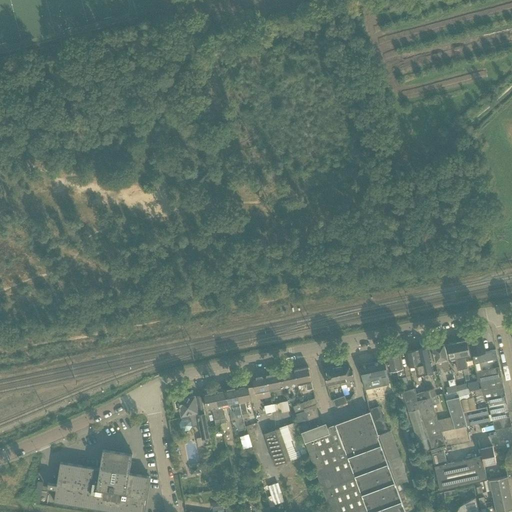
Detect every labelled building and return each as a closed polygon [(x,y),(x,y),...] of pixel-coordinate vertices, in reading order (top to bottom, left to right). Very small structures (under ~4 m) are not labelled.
[(481,337),(469,339),(476,371),(477,371),(482,370),(480,363),(494,360),(493,357),(497,357),(496,349),(484,352),(481,337)] [(467,340),(457,342),(462,369),(463,369),(464,375),(468,374),(467,368),(465,357),(470,356),(469,349),(467,340)] [(462,369),(457,342),(447,344),(450,360),(455,359),(457,370),(462,369)] [(436,368),(442,367),(443,372),(450,371),(444,344),(432,347),(436,368)] [(428,347),(417,350),(422,376),(433,373),(433,371),(432,369),(431,363),(430,357),(428,347)] [(417,350),(406,352),(408,362),(409,367),(410,373),(416,372),(417,377),(422,376),(417,350)] [(386,356),(389,372),(397,370),(399,378),(406,377),(406,376),(405,368),(403,368),(404,369),(402,370),(399,353),(386,356)] [(384,360),(359,365),(361,375),(363,382),(364,389),(389,384),(386,370),(384,360)] [(344,365),(337,366),(340,383),(341,385),(342,389),(353,387),(352,380),(354,380),(352,370),(350,371),(349,364),(344,365)] [(308,366),(294,369),(297,385),(305,384),(307,390),(313,389),(310,376),(308,366)] [(327,375),(325,376),(327,385),(332,384),(332,388),(341,386),(340,383),(337,366),(325,369),(327,375)] [(477,371),(476,371),(478,382),(480,382),(502,377),(500,370),(499,367),(490,369),(482,370),(477,371)] [(294,369),(280,372),(283,388),(297,385),(294,369)] [(280,372),(266,375),(269,391),(283,388),(280,372)] [(269,391),(266,375),(252,378),(255,394),(257,397),(269,394),(268,391),(269,391)] [(480,382),(479,382),(485,401),(487,401),(506,397),(503,384),(502,377),(480,382)] [(478,383),(468,385),(469,391),(475,390),(477,389),(479,389),(478,383)] [(457,391),(456,387),(456,385),(445,388),(447,393),(457,391)] [(247,386),(236,388),(242,414),(248,413),(245,402),(250,401),(249,395),(247,386)] [(236,388),(225,390),(228,406),(231,420),(232,423),(236,422),(238,431),(246,429),(245,427),(244,424),(243,419),(242,418),(242,417),(242,414),(236,388)] [(468,388),(457,391),(459,397),(469,395),(468,388)] [(413,389),(402,392),(420,448),(422,453),(430,450),(431,454),(443,450),(443,448),(446,447),(446,446),(441,431),(438,420),(433,405),(431,397),(425,399),(417,401),(415,394),(413,389)] [(225,390),(214,392),(220,419),(225,418),(223,407),(228,406),(225,390)] [(428,390),(415,394),(417,401),(425,399),(431,397),(428,390)] [(214,392),(203,394),(205,404),(207,410),(212,409),(214,420),(216,428),(221,427),(219,419),(220,419),(214,392)] [(454,392),(444,395),(446,401),(451,417),(455,428),(467,426),(463,413),(459,397),(456,398),(454,392)] [(178,401),(175,401),(176,407),(179,407),(179,408),(178,408),(179,410),(180,410),(182,419),(179,423),(180,428),(184,431),(189,430),(192,426),(199,425),(201,434),(202,434),(204,446),(211,444),(212,444),(210,432),(208,433),(204,410),(198,411),(195,396),(178,400),(178,401)] [(344,396),(333,400),(335,407),(347,403),(344,396)] [(487,401),(492,420),(510,417),(508,410),(506,397),(487,401)] [(292,406),(294,412),(316,404),(314,398),(292,406)] [(280,403),(272,405),(274,412),(281,410),(280,403)] [(272,404),(264,406),(266,414),(274,412),(272,405),(272,404)] [(311,429),(301,432),(330,511),(403,511),(377,435),(378,435),(388,431),(379,406),(369,410),(370,411),(327,427),(325,423),(311,429)] [(486,407),(474,410),(478,423),(490,421),(486,407)] [(464,412),(463,413),(467,426),(478,423),(474,410),(464,412)] [(305,411),(295,415),(301,432),(311,429),(305,411)] [(455,428),(451,417),(438,420),(441,431),(455,428)] [(511,426),(510,417),(492,420),(495,430),(511,426)] [(295,423),(275,430),(282,448),(286,462),(307,455),(295,423)] [(264,434),(275,466),(286,462),(282,448),(275,430),(264,434)] [(252,447),(248,435),(239,437),(243,450),(252,447)] [(443,450),(431,454),(439,490),(440,490),(475,482),(487,480),(484,465),(496,463),(493,448),(493,446),(483,448),(480,449),(482,456),(447,464),(446,464),(443,450)] [(116,511),(143,511),(149,477),(129,473),(132,454),(103,449),(99,469),(60,462),(56,485),(48,483),(47,488),(56,489),(54,502),(116,511)] [(198,467),(190,469),(191,475),(200,474),(198,467)] [(489,480),(491,491),(510,487),(508,476),(489,480)] [(239,478),(235,479),(239,488),(243,486),(239,478)] [(277,484),(268,487),(275,506),(284,503),(277,484)] [(491,491),(494,501),(511,497),(511,496),(510,487),(491,491)] [(303,488),(291,499),(300,508),(312,498),(303,488)] [(475,497),(460,505),(466,511),(478,511),(475,497)] [(511,497),(494,501),(496,511),(495,511),(496,511),(511,508),(511,497)]
